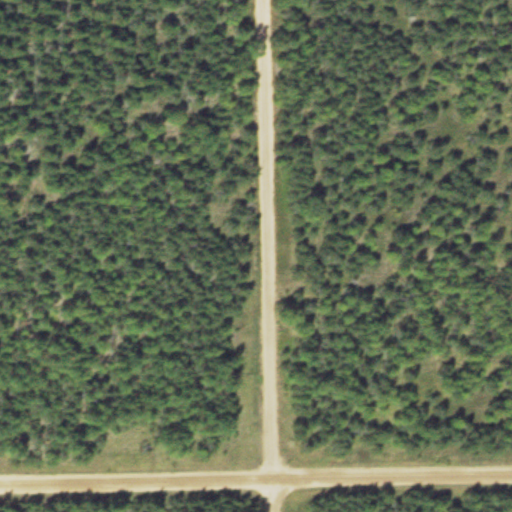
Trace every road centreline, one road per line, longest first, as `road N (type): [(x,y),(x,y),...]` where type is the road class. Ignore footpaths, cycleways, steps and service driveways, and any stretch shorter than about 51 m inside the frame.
road 1 (residential): [(275,511),(267,0)]
road 2 (residential): [(0,490),(511,482)]
